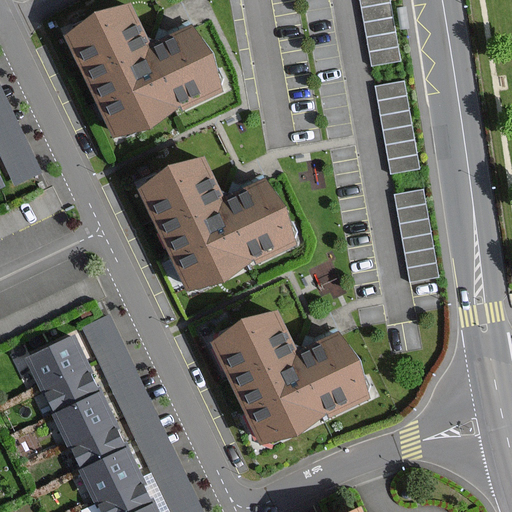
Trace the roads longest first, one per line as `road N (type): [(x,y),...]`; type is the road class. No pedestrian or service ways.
road 1 (residential): [(101,230),(237,511)]
road 2 (residential): [(0,14),(101,230)]
road 3 (residential): [(419,442),(243,511)]
road 4 (primary): [(471,188),(465,282),(492,371)]
road 5 (primary): [(492,371),(491,285),(471,188)]
road 6 (primary): [(445,18),(471,188)]
